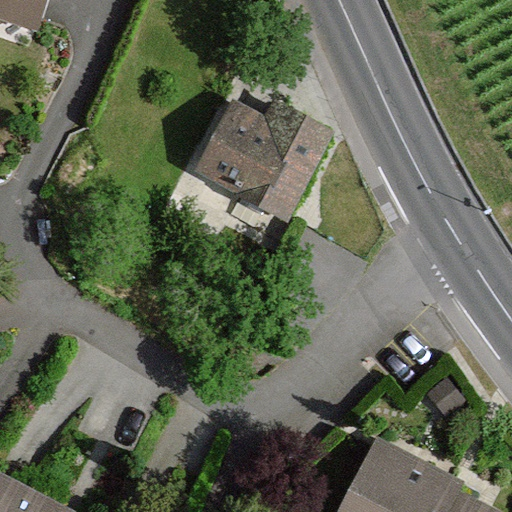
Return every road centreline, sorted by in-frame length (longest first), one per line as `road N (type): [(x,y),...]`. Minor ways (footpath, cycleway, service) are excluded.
road 1 (residential): [(462,243),(265,434),(37,295),(9,241)]
road 2 (tertiary): [(334,0),(462,243)]
